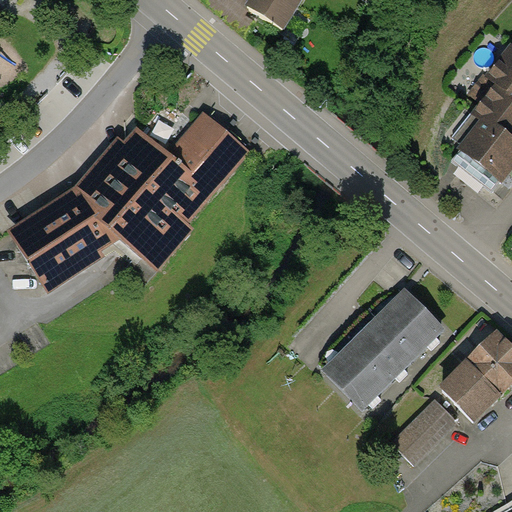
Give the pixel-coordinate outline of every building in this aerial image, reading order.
[(201,0),(247,39),(253,28),(243,21),(250,11),(249,10),(250,8),(239,0),(201,0)] [(255,0),(250,8),(249,10),(250,11),(283,32),(302,0),(255,0)] [(511,51),(511,52),(489,81),(495,86),(453,141),(464,149),(451,165),(493,197),(511,172),(511,51)] [(127,149),(73,213),(69,208),(15,243),(44,288),(118,240),(157,272),(191,232),(185,227),(247,154),(205,119),(170,161),(145,141),(134,154),(127,149)] [(407,298),(328,376),(363,410),(442,333),(407,298)] [(511,353),(498,339),(443,392),(474,423),(511,385),(511,353)] [(456,425),(435,404),(393,446),(414,467),(456,425)]
